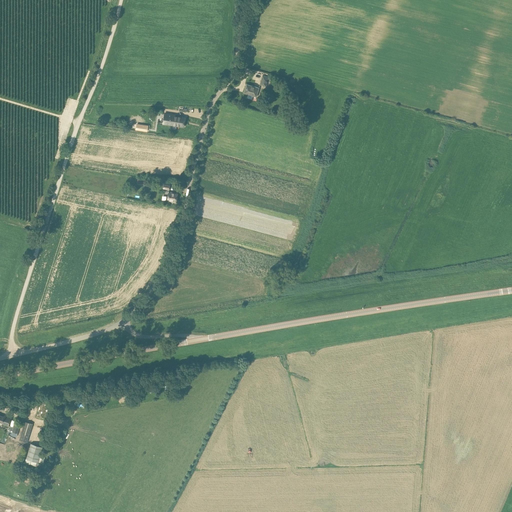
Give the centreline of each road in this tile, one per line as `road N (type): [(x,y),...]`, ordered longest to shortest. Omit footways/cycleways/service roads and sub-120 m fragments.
road 1 (unclassified): [(7,357),(120,0)]
road 2 (unclassified): [(121,322),(171,258),(207,114),(235,69),(251,0)]
road 3 (secondary): [(197,340),(511,291)]
road 4 (secondary): [(0,378),(197,340)]
road 5 (unclassified): [(121,322),(7,357)]
